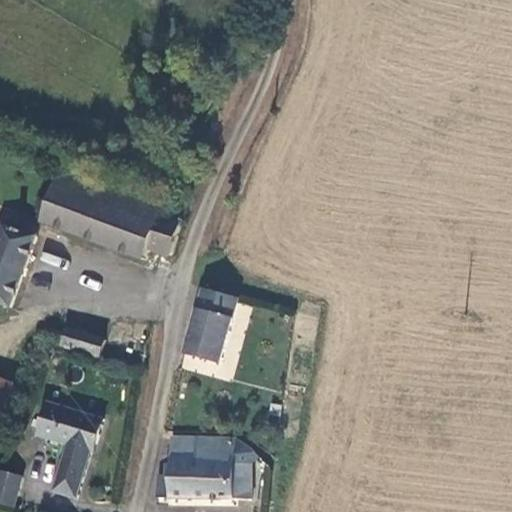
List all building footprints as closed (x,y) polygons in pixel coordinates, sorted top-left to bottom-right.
[(152,251),(174,259),(186,224),(164,216),(167,206),(65,169),(45,226),(147,264),(152,251)] [(0,306),(15,312),(41,237),(4,224),(0,234),(0,306)] [(242,301),(205,292),(200,313),(237,322),(242,301)] [(188,359),(225,368),(237,322),(200,313),(188,359)] [(70,329),(64,348),(104,362),(110,342),(70,329)] [(0,377),(0,405),(12,409),(21,384),(0,377)] [(112,419),(46,399),(34,438),(68,448),(54,494),(80,502),(93,456),(100,458),(112,419)] [(0,442),(12,409),(0,405),(0,442)] [(240,468),(239,441),(173,438),(171,475),(160,475),(159,498),(255,501),(255,469),(240,468)] [(24,477),(0,470),(0,507),(15,511),(24,477)]
